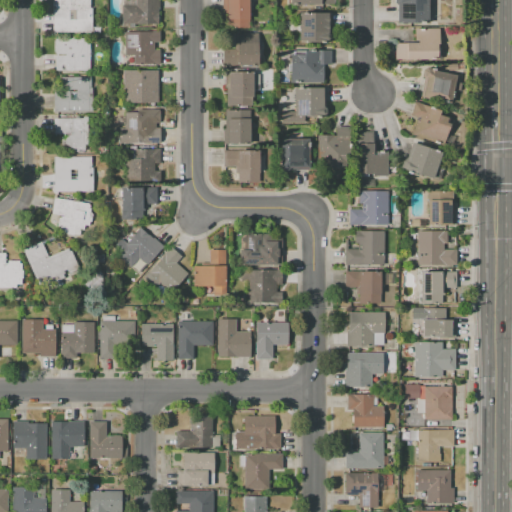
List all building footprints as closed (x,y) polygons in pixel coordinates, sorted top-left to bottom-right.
[(53,32),(52,0),(89,0),(89,8),(93,8),(93,31),(53,32)] [(158,0),(158,24),(121,23),(121,5),(136,5),(136,0),(158,0)] [(221,0),(249,0),(249,28),(226,28),(226,9),(221,9),(221,0)] [(397,23),(397,5),(395,3),(395,0),(427,0),(427,23),(397,23)] [(299,41),(300,13),(329,13),(329,41),(299,41)] [(394,59),(394,43),(417,43),(417,41),(414,40),(415,29),(439,29),(439,44),(437,44),(436,59),(394,59)] [(125,55),(125,31),(159,31),(159,42),(154,42),(154,51),(159,51),(159,65),(133,65),(133,55),(125,55)] [(257,65),(237,65),(237,63),(223,63),(223,48),(235,49),(235,42),(237,42),(237,33),(258,34),(257,65)] [(55,70),(55,51),(54,51),(54,40),(54,39),(72,38),(72,37),(79,37),(79,38),(85,38),(85,44),(91,44),(91,70),(55,70)] [(290,83),(290,55),(303,55),(303,50),(331,50),(331,64),(323,64),(323,83),(290,83)] [(420,97),(424,78),(421,78),(423,70),(424,69),(426,69),(426,67),(463,75),(459,91),(453,89),(450,103),(420,97)] [(123,70),(158,70),(157,103),(123,102),(123,70)] [(225,71),(253,72),(253,74),(258,74),(258,90),(253,90),(253,96),(252,96),(252,106),(226,106),(226,87),(225,87),(225,71)] [(53,111),(53,77),(91,77),(91,111),(53,111)] [(294,116),(294,88),(323,88),(323,107),(327,107),(327,114),(324,118),(308,118),(308,116),(294,116)] [(443,145),(411,134),(416,120),(418,121),(419,118),(410,114),(416,101),(440,111),(439,113),(452,118),(450,124),(443,145)] [(225,110),(250,110),(249,144),(223,143),(223,129),(225,129),(225,110)] [(125,112),(149,112),(149,127),(159,127),(159,143),(125,143),(125,136),(118,136),(117,128),(125,128),(125,112)] [(87,150),(60,150),(60,138),(64,138),(63,133),(53,133),(53,117),(87,117),(87,150)] [(317,169),(317,136),(335,136),(335,127),(350,127),(350,154),(345,154),(345,168),(317,169)] [(359,177),(359,132),(372,132),(372,155),(375,155),(375,152),(388,152),(388,175),(372,175),(372,174),(368,174),(368,177),(359,177)] [(308,169),(289,169),(289,171),(281,171),(281,139),(308,139),(308,169)] [(431,178),(407,169),(406,170),(401,168),(404,159),(407,160),(409,155),(407,155),(413,142),(441,153),(431,178)] [(125,181),(124,157),(139,156),(139,149),(160,148),(160,163),(154,163),(154,171),(160,171),(160,181),(125,181)] [(223,151),(259,151),(258,183),(238,182),(238,173),(235,173),(235,167),(223,167),(223,151)] [(54,191),(54,156),(93,156),(93,191),(54,191)] [(121,219),(120,188),(156,187),(156,203),(142,203),(143,219),(121,219)] [(387,225),(349,225),(349,209),(360,209),(360,203),(358,203),(358,190),(387,191),(387,225)] [(427,191),(451,191),(451,210),(454,210),(454,225),(427,224),(427,191)] [(54,198),(88,204),(89,205),(89,208),(90,209),(90,213),(92,214),(90,226),(83,225),(82,235),(73,234),(73,235),(56,232),(58,218),(60,218),(61,214),(51,213),(54,198)] [(138,273),(111,250),(121,238),(126,243),(140,227),(162,246),(138,273)] [(383,265),(345,265),(345,239),(348,239),(348,249),(358,249),(358,243),(354,243),(354,231),(383,231),(383,265)] [(417,232),(446,232),(446,244),(443,244),(443,250),(456,250),(456,267),(417,266),(417,232)] [(239,263),(239,233),(269,233),(269,237),(281,237),(281,263),(239,263)] [(39,286),(22,250),(40,241),(47,257),(67,248),(68,251),(70,250),(78,268),(39,286)] [(149,272),(170,247),(181,257),(176,262),(187,272),(170,291),(149,272)] [(193,266),(201,266),(201,263),(209,263),(209,249),(225,249),(224,294),(212,294),(212,286),(193,286),(193,266)] [(0,253),(5,253),(5,263),(8,263),(8,261),(19,261),(19,263),(21,263),(21,270),(23,270),(23,278),(21,278),(21,284),(15,284),(15,288),(0,288),(0,253)] [(246,270),(282,270),(282,284),(276,284),(276,292),(282,292),(282,303),(246,303),(246,270)] [(344,271),(380,271),(380,302),(358,302),(358,287),(344,287),(344,271)] [(420,304),(420,272),(456,272),(456,288),(444,288),(444,295),(441,295),(441,304),(420,304)] [(422,337),(422,309),(445,309),(445,319),(455,319),(455,337),(422,337)] [(345,346),(345,330),(347,330),(347,312),(384,312),(384,333),(374,333),(374,346),(345,346)] [(21,354),(21,319),(42,319),(42,330),(55,329),(55,356),(39,356),(39,353),(21,354)] [(217,356),(216,319),(235,319),(235,331),(251,331),(251,356),(217,356)] [(0,321),(17,321),(17,344),(0,344),(0,321)] [(99,358),(99,321),(134,321),(134,358),(99,358)] [(178,359),(177,321),(213,321),(213,344),(192,344),(192,359),(178,359)] [(93,352),(75,352),(75,358),(59,358),(59,332),(73,332),(73,322),(93,322),(93,352)] [(255,359),(255,322),(288,322),(288,344),(273,344),(273,358),(255,359)] [(172,360),(156,360),(156,346),(140,346),(139,324),(172,324),(172,360)] [(414,377),(414,341),(441,341),(441,348),(454,349),(454,370),(441,370),(441,377),(414,377)] [(344,386),(344,353),(382,353),(381,374),(371,374),(370,386),(344,386)] [(424,387),(451,388),(451,420),(424,420),(424,387)] [(346,394),(373,394),(373,407),(382,407),(382,428),(352,428),(352,410),(346,410),(346,394)] [(175,448),(175,431),(188,431),(189,415),(211,415),(211,448),(175,448)] [(235,450),(235,432),(244,432),(244,416),(275,416),(275,434),(279,434),(279,450),(235,450)] [(0,450),(0,419),(7,419),(8,450),(0,450)] [(13,421),(28,421),(28,423),(45,423),(46,459),(26,459),(26,448),(13,448),(13,421)] [(50,421),(83,421),(83,447),(68,447),(69,458),(51,458),(50,421)] [(89,458),(89,422),(105,422),(105,436),(112,436),(112,435),(121,435),(121,458),(89,458)] [(417,431),(452,431),(452,447),(438,447),(438,462),(417,462),(417,431)] [(382,468),(344,468),(344,452),(358,453),(358,433),(382,433),(382,468)] [(212,485),(176,484),(176,471),(182,471),(182,453),(213,454),(212,485)] [(244,489),(244,454),(282,454),(281,469),(269,469),(269,489),(244,489)] [(416,470),(450,471),(450,488),(453,488),(453,504),(425,503),(426,491),(416,491),(416,470)] [(344,473),(377,473),(377,508),(357,508),(357,494),(344,494),(344,473)] [(91,484),(120,484),(120,511),(88,511),(88,491),(91,491),(91,484)] [(12,511),(12,487),(41,486),(41,495),(44,495),(44,511),(12,511)] [(50,511),(50,490),(69,490),(69,502),(83,502),(83,511),(50,511)] [(175,511),(175,510),(188,510),(188,504),(175,504),(175,491),(212,492),(212,511),(175,511)] [(244,511),(244,496),(266,496),(266,511),(244,511)]
